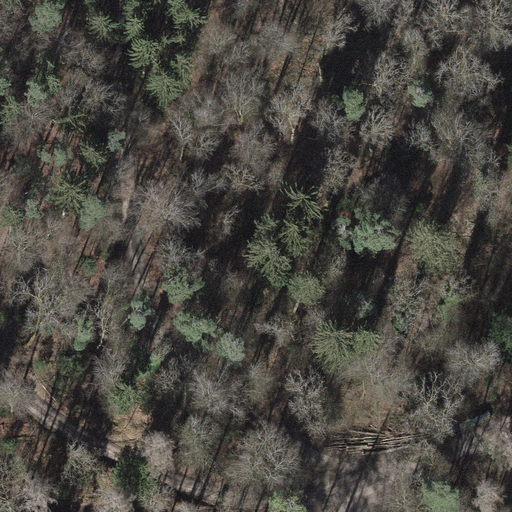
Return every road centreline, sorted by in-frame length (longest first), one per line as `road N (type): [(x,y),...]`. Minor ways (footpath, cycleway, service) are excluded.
road 1 (track): [(351,511),(265,424),(175,358),(139,293),(120,0)]
road 2 (track): [(340,511),(223,498),(94,439),(0,364)]
road 3 (track): [(355,511),(511,426)]
